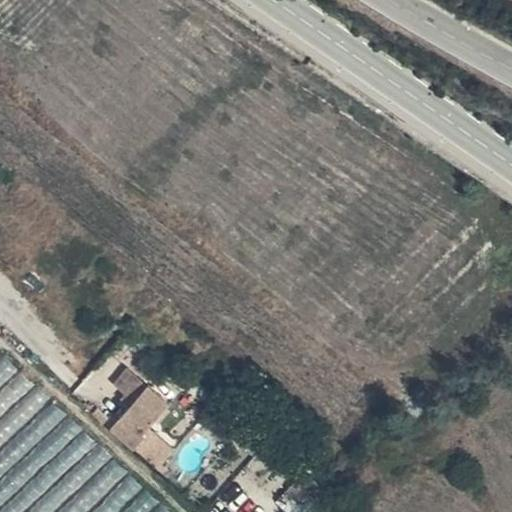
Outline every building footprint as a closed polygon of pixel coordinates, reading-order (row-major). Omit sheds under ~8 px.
[(157,511),(25,343),(0,361),(0,408),(2,411),(0,424),(0,511),(157,511)] [(110,385),(128,403),(142,389),(124,371),(110,385)] [(128,403),(115,416),(137,436),(143,430),(163,408),(142,389),(128,403)] [(137,436),(115,416),(102,429),(124,449),(137,436)] [(143,430),(124,449),(149,472),(154,467),(167,454),(143,430)] [(154,467),(149,472),(155,478),(160,472),(154,467)]
